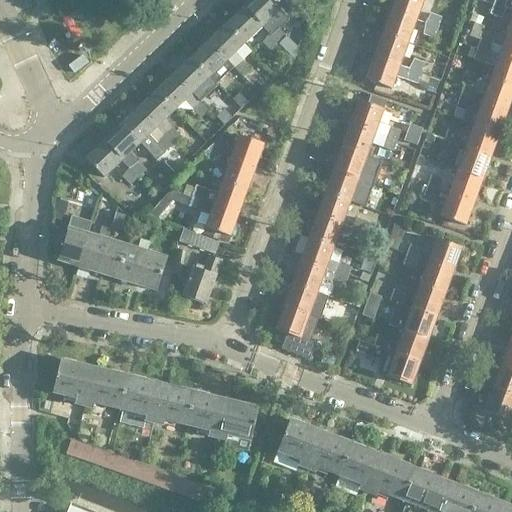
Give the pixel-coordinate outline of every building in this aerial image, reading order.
[(280,10),(270,0),(253,0),(244,9),(262,28),(280,10)] [(416,21),(423,0),(395,0),(391,12),(416,21)] [(506,9),(507,0),(494,0),(494,4),(506,9)] [(501,18),(506,9),(494,4),(490,14),(501,18)] [(262,28),(244,9),(227,26),(245,44),(262,28)] [(408,44),(416,21),(391,12),(383,35),(408,44)] [(438,29),(442,19),(431,15),(425,24),(438,29)] [(434,39),(438,29),(425,24),(423,35),(434,39)] [(235,53),(245,44),(227,26),(209,42),(227,61),(243,78),(251,71),(235,53)] [(286,37),(278,28),(269,35),(278,45),(286,37)] [(278,45),(269,35),(262,43),(271,52),(278,45)] [(399,67),(408,44),(383,35),(375,58),(399,67)] [(511,62),(511,36),(507,35),(499,58),(511,62)] [(490,54),(492,43),(481,39),(477,50),(490,54)] [(243,78),(227,61),(209,42),(192,59),(210,78),(219,69),(235,86),(243,78)] [(484,64),(490,54),(477,50),(473,60),(484,64)] [(409,70),(399,67),(375,58),(366,81),(391,90),(396,77),(426,88),(429,78),(421,75),(409,70)] [(511,88),(511,62),(499,58),(491,80),(511,88)] [(210,78),(192,59),(174,76),(192,95),(210,78)] [(421,75),(425,64),(414,60),(409,70),(421,75)] [(192,95),(174,76),(157,93),(174,111),(192,95)] [(507,112),(511,98),(511,88),(491,80),(486,93),(464,85),(460,95),(507,112)] [(187,144),(165,121),(174,111),(157,93),(139,109),(157,128),(173,145),(179,151),(187,144)] [(216,104),(208,95),(199,102),(208,112),(216,104)] [(499,135),(507,112),(460,95),(457,106),(479,114),(474,126),(499,135)] [(208,112),(199,102),(193,110),(201,119),(208,112)] [(375,134),(383,111),(359,102),(350,125),(375,134)] [(173,145),(157,128),(139,109),(121,126),(139,145),(149,136),(165,153),(173,145)] [(367,157),(375,134),(350,125),(342,148),(367,157)] [(130,154),(139,145),(121,126),(104,143),(122,162),(138,179),(146,171),(130,154)] [(490,158),(499,135),(474,126),(470,139),(466,137),(464,140),(458,138),(459,135),(448,131),(444,141),(490,158)] [(397,142),(401,132),(389,127),(384,137),(397,142)] [(255,168),(264,145),(239,136),(231,159),(255,168)] [(393,152),(397,142),(384,137),(382,148),(393,152)] [(222,156),(227,146),(220,139),(212,146),(222,156)] [(482,181),(490,158),(444,141),(440,151),(462,159),(458,172),(482,181)] [(138,179),(122,162),(104,143),(86,160),(104,179),(114,169),(130,186),(138,179)] [(222,156),(212,146),(204,154),(212,163),(222,156)] [(358,180),(367,157),(342,148),(334,171),(358,180)] [(247,191),(255,168),(231,159),(222,183),(247,191)] [(350,202),(358,180),(334,171),(325,194),(350,202)] [(474,203),(482,181),(458,172),(449,195),(474,203)] [(380,188),(384,177),(373,173),(368,183),(380,188)] [(440,191),(442,180),(431,176),(427,187),(440,191)] [(238,214),(247,191),(222,183),(214,206),(238,214)] [(377,198),(380,188),(368,183),(365,194),(377,198)] [(205,202),(209,191),(198,187),(194,198),(205,202)] [(435,201),(440,191),(427,187),(424,197),(435,201)] [(158,219),(175,199),(168,193),(151,214),(158,219)] [(342,225),(350,202),(325,194),(317,216),(342,225)] [(465,227),(474,203),(449,195),(441,218),(465,227)] [(230,238),(238,214),(214,206),(205,202),(194,198),(193,201),(191,207),(190,208),(210,215),(206,229),(229,237),(230,238)] [(364,233),(351,229),(342,225),(317,216),(309,239),(333,248),(338,235),(365,244),(368,236),(363,235),(364,233)] [(372,236),(375,226),(356,219),(351,229),(364,233),(372,236)] [(78,268),(88,234),(78,231),(79,226),(70,223),(58,262),(78,268)] [(229,237),(206,229),(203,235),(227,244),(229,237)] [(220,244),(183,230),(179,243),(216,256),(220,244)] [(97,274),(108,240),(88,234),(78,268),(97,274)] [(329,260),(333,248),(309,239),(301,262),(325,271),(347,279),(351,268),(329,260)] [(117,280),(127,246),(108,240),(97,274),(117,280)] [(453,272),(462,249),(437,240),(429,263),(453,272)] [(419,260),(422,249),(411,245),(410,246),(403,244),(400,253),(407,255),(419,260)] [(137,286),(147,252),(127,246),(117,280),(137,286)] [(160,281),(166,260),(167,258),(147,252),(137,286),(156,292),(160,281)] [(181,270),(183,255),(176,254),(173,270),(181,270)] [(414,270),(419,260),(407,255),(403,266),(414,270)] [(205,305),(221,261),(208,256),(203,271),(193,268),(183,297),(205,305)] [(169,274),(170,270),(169,270),(170,268),(171,268),(172,262),(166,260),(160,281),(168,284),(171,275),(169,274)] [(362,284),(347,279),(325,271),(301,262),(292,285),(317,294),(321,282),(358,295),(362,284)] [(445,295),(453,272),(429,263),(420,286),(445,295)] [(312,306),(317,294),(292,285),(284,308),(309,317),(331,324),(336,327),(340,316),(312,306)] [(436,318),(445,295),(420,286),(412,309),(436,318)] [(403,305),(405,295),(387,288),(383,298),(403,305)] [(365,313),(372,316),(380,296),(373,293),(365,313)] [(397,315),(403,305),(383,298),(380,309),(397,315)] [(331,324),(309,317),(284,308),(276,331),(300,340),(305,327),(327,335),(331,324)] [(428,341),(436,318),(412,309),(404,332),(428,341)] [(420,363),(428,341),(404,332),(395,354),(420,363)] [(386,351),(388,340),(377,336),(373,346),(386,351)] [(511,345),(510,344),(501,367),(511,371),(511,345)] [(395,354),(386,351),(373,346),(369,357),(391,365),(387,378),(411,387),(420,363),(395,354)] [(84,407),(93,369),(61,361),(53,394),(76,400),(75,405),(84,407)] [(511,371),(501,367),(493,390),(511,397),(511,371)] [(154,424),(163,386),(93,369),(84,407),(93,409),(94,404),(123,411),(146,416),(145,422),(154,424)] [(187,426),(195,393),(163,386),(154,424),(163,426),(164,421),(187,426)] [(509,422),(511,413),(511,397),(493,390),(484,413),(509,422)] [(217,439),(226,401),(195,393),(187,426),(209,432),(208,437),(217,439)] [(251,442),(259,409),(226,401),(217,439),(226,441),(227,436),(251,442)] [(307,470),(321,433),(290,421),(278,452),(300,461),(298,466),(307,470)] [(339,476),(351,445),(321,433),(307,470),(316,473),(318,468),(339,476)] [(78,459),(82,449),(73,441),(70,445),(67,454),(78,459)] [(90,463),(93,453),(85,445),(82,449),(78,459),(90,463)] [(367,493),(382,457),(351,445),(339,476),(361,485),(359,490),(367,493)] [(101,467),(104,457),(96,450),(93,453),(90,463),(101,467)] [(60,472),(63,455),(55,453),(52,470),(60,472)] [(112,471),(116,461),(107,453),(104,457),(101,467),(112,471)] [(437,511),(449,483),(382,457),(367,493),(376,497),(378,492),(401,500),(428,511),(427,511),(437,511)] [(123,475),(127,465),(118,458),(116,461),(112,471),(123,475)] [(135,479),(139,469),(129,461),(127,465),(123,475),(135,479)] [(146,483),(150,473),(150,469),(139,469),(135,479),(146,483)] [(158,487),(161,477),(161,473),(150,473),(146,483),(158,487)] [(169,491),(172,481),(172,477),(161,477),(158,487),(169,491)] [(180,495),(184,485),(184,481),(172,481),(169,491),(180,495)] [(472,511),(479,495),(449,483),(437,511),(472,511)] [(192,499),(195,489),(195,485),(184,485),(180,495),(192,499)] [(203,503),(208,489),(195,489),(192,499),(203,503)] [(507,511),(510,507),(479,495),(472,511),(507,511)]
